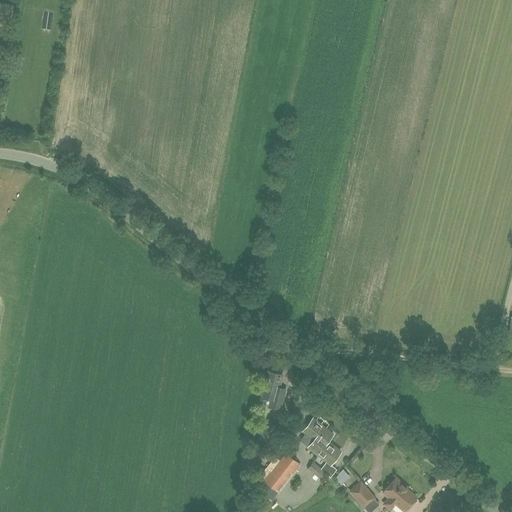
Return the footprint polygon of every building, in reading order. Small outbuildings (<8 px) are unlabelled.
[(0,16),(10,18),(11,6),(0,4),(0,16)] [(280,409),(285,388),(279,386),(282,374),(268,371),(264,386),(263,386),(260,396),(271,399),(269,406),(280,409)] [(317,453),(328,440),(333,433),(326,427),(325,428),(313,418),(303,430),(314,439),(308,446),(317,453)] [(267,420),(256,442),(263,445),(267,438),(264,437),(272,422),(267,420)] [(328,440),(317,453),(331,464),(341,451),(328,440)] [(243,507),(248,511),(261,511),(299,463),(285,453),(243,507)] [(321,479),(326,472),(312,462),(308,468),(321,479)] [(345,485),(353,477),(345,470),(338,478),(345,485)] [(393,502),(404,488),(401,485),(402,484),(395,478),(382,493),(388,498),(383,504),(389,510),(395,504),(395,503),(393,502)] [(373,498),(360,482),(349,491),(363,507),(373,498)] [(415,498),(404,488),(393,502),(395,503),(395,504),(403,511),(415,498)]
